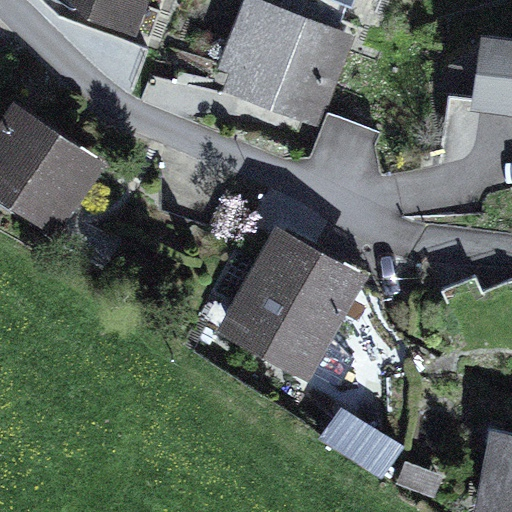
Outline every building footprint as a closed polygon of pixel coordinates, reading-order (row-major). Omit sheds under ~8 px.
[(145,0),(68,0),(84,16),(133,34),(145,0)] [(338,26),(347,3),(352,5),(354,0),(243,0),(218,68),(231,72),(224,90),(318,125),(325,107),(328,108),(356,32),(338,26)] [(511,34),(483,31),(473,110),(511,115),(511,34)] [(108,159),(14,97),(0,118),(0,197),(57,235),(108,159)] [(369,273),(276,222),(217,329),(310,379),(369,273)] [(511,511),(511,430),(491,427),(473,511),(511,511)]
